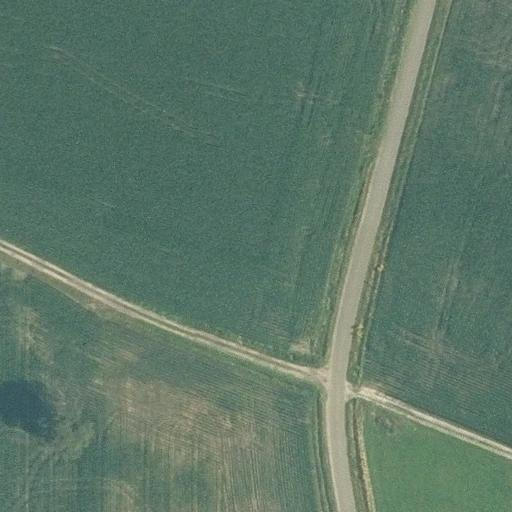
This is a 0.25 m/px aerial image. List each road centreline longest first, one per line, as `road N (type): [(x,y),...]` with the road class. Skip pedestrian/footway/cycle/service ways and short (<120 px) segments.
road 1 (unclassified): [(347,511),(335,414),(341,340),(425,0)]
road 2 (track): [(336,383),(130,308),(0,247)]
